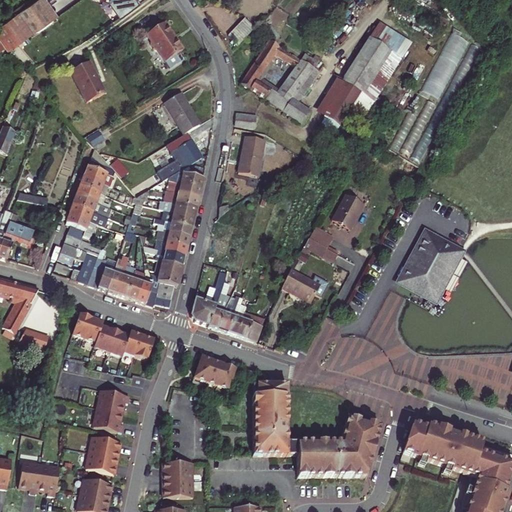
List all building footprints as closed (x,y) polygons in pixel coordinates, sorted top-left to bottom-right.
[(36,0),(0,25),(0,38),(8,50),(58,15),(46,0),(36,0)] [(110,0),(121,16),(141,2),(139,0),(110,0)] [(239,25),(248,34),(254,29),(244,20),(239,25)] [(156,50),(165,63),(183,51),(164,24),(146,36),(151,42),(150,45),(153,50),(156,50)] [(409,43),(378,24),(348,70),(339,65),(334,74),(364,93),(348,118),(357,124),(409,43)] [(233,31),(243,40),(248,34),(239,25),(233,31)] [(227,37),(237,46),(243,40),(233,31),(227,37)] [(436,105),(468,42),(450,33),(418,96),(436,105)] [(293,99),(314,70),(318,63),(305,56),(300,62),(269,42),(240,86),(249,91),(256,82),(274,55),(295,68),(276,95),(263,86),(257,96),(301,125),(309,113),(292,101),(293,99)] [(70,73),(86,104),(105,94),(88,63),(70,73)] [(293,99),(298,103),(319,74),(314,70),(293,99)] [(335,81),(315,113),(324,119),(338,129),(346,117),(348,118),(364,93),(334,74),(331,78),(335,81)] [(249,91),(257,96),(263,86),(256,82),(249,91)] [(21,92),(12,111),(17,113),(26,95),(21,92)] [(164,105),(183,137),(199,127),(180,96),(164,105)] [(2,128),(7,130),(14,114),(9,112),(2,128)] [(235,115),(234,127),(255,129),(256,117),(235,115)] [(317,130),(331,139),(338,129),(324,119),(317,130)] [(0,132),(0,154),(7,157),(16,134),(7,130),(2,128),(0,132)] [(99,132),(86,138),(91,147),(103,142),(99,132)] [(173,177),(177,175),(186,168),(201,160),(190,142),(192,141),(188,135),(178,141),(181,147),(173,153),(180,165),(169,172),(173,177)] [(244,139),(237,175),(257,179),(264,142),(244,139)] [(291,155),(298,162),(314,152),(304,142),(291,155)] [(114,175),(97,154),(94,151),(90,162),(109,171),(114,176),(114,175)] [(286,163),(289,168),(295,164),(290,155),(285,159),(287,162),(286,163)] [(81,174),(80,178),(109,189),(114,176),(109,171),(90,162),(87,169),(84,176),(81,174)] [(200,190),(202,180),(205,170),(195,168),(189,172),(187,177),(177,175),(173,177),(168,180),(168,183),(200,190)] [(177,175),(187,177),(189,172),(186,168),(177,175)] [(156,187),(168,180),(173,177),(169,172),(153,182),(156,187)] [(82,182),(79,188),(105,198),(112,200),(115,191),(109,189),(80,178),(78,180),(82,182)] [(167,188),(166,193),(198,200),(200,190),(168,183),(168,188),(167,188)] [(79,188),(76,197),(101,207),(105,198),(79,188)] [(144,201),(147,201),(148,192),(137,199),(138,199),(144,201)] [(163,204),(195,210),(198,200),(166,193),(163,204)] [(19,195),(17,202),(41,208),(42,200),(35,199),(35,198),(19,195)] [(132,197),(127,195),(123,205),(127,206),(132,197)] [(72,207),(107,220),(111,211),(101,207),(76,197),(72,207)] [(137,199),(136,199),(135,199),(132,197),(127,206),(134,209),(136,206),(138,199),(137,199)] [(332,223),(349,232),(363,206),(346,197),(332,223)] [(173,214),(173,215),(193,219),(195,210),(163,204),(162,208),(159,207),(158,211),(164,212),(168,213),(168,212),(173,214)] [(132,216),(139,217),(142,207),(136,206),(134,209),(132,216)] [(230,210),(227,206),(218,209),(218,220),(230,210)] [(69,216),(96,227),(104,229),(107,220),(72,207),(69,216)] [(0,247),(12,215),(12,214),(4,212),(2,216),(0,221),(0,247)] [(164,212),(161,223),(190,229),(193,219),(173,215),(173,214),(168,212),(168,213),(164,212)] [(29,246),(33,234),(14,227),(17,217),(12,215),(0,247),(0,260),(6,263),(14,241),(29,246)] [(66,237),(81,242),(82,238),(90,241),(96,227),(69,216),(65,226),(70,227),(66,237)] [(132,227),(135,228),(135,226),(137,220),(140,220),(140,218),(139,217),(132,216),(128,226),(132,227)] [(107,220),(104,229),(109,231),(112,222),(107,220)] [(154,221),(153,225),(157,226),(163,228),(161,233),(163,233),(163,231),(168,233),(168,234),(188,239),(190,229),(161,223),(154,221)] [(214,223),(211,236),(217,238),(221,225),(214,223)] [(217,238),(223,239),(227,226),(221,225),(217,238)] [(223,239),(230,241),(233,228),(227,226),(223,239)] [(315,229),(308,240),(327,250),(332,239),(315,229)] [(156,241),(157,242),(186,249),(188,239),(168,234),(168,233),(163,231),(163,233),(161,233),(158,232),(156,241)] [(98,259),(102,253),(89,248),(90,245),(81,242),(66,237),(63,246),(86,255),(98,259)] [(399,284),(432,301),(456,255),(423,238),(399,284)] [(309,251),(322,258),(326,251),(308,241),(303,248),(309,251)] [(157,242),(156,249),(157,249),(157,252),(157,254),(164,255),(164,254),(183,258),(186,249),(157,242)] [(59,255),(73,261),(83,264),(86,255),(63,246),(59,255)] [(157,252),(155,252),(143,249),(142,248),(144,253),(156,257),(155,262),(181,268),(183,258),(164,254),(164,255),(157,254),(157,252)] [(303,248),(299,255),(305,258),(309,251),(303,248)] [(90,288),(100,263),(104,252),(103,252),(102,253),(98,259),(95,264),(86,287),(90,288)] [(203,266),(209,268),(213,254),(206,253),(203,266)] [(213,254),(209,268),(216,269),(219,256),(213,254)] [(59,255),(57,261),(71,267),(73,261),(59,255)] [(79,273),(75,283),(86,287),(95,264),(98,259),(86,255),(83,264),(79,273)] [(219,256),(216,269),(222,271),(226,258),(219,256)] [(37,257),(32,268),(37,270),(42,258),(37,257)] [(115,267),(106,294),(116,297),(127,264),(128,261),(123,259),(121,263),(120,262),(119,268),(115,267)] [(73,261),(71,267),(76,269),(75,272),(79,273),(83,264),(73,261)] [(154,272),(179,278),(181,268),(155,262),(155,263),(156,263),(154,272)] [(290,271),(296,274),(301,266),(295,263),(290,271)] [(56,264),(53,271),(66,276),(68,269),(56,264)] [(102,274),(97,290),(106,294),(115,267),(106,264),(102,274)] [(127,264),(116,297),(125,300),(135,272),(129,270),(130,265),(127,264)] [(70,281),(75,283),(79,273),(75,272),(73,271),(70,281)] [(281,289),(310,305),(320,287),(296,274),(290,271),(281,289)] [(135,272),(125,300),(135,304),(142,281),(145,282),(144,279),(144,275),(135,272)] [(149,293),(157,295),(158,291),(172,295),(174,287),(176,288),(179,278),(154,272),(154,273),(159,275),(158,278),(150,276),(152,282),(149,293)] [(94,289),(97,290),(102,274),(99,273),(94,289)] [(193,324),(208,329),(220,295),(220,294),(226,276),(219,274),(215,291),(209,306),(203,304),(194,300),(190,318),(193,324)] [(144,307),(149,293),(152,282),(144,279),(145,282),(142,281),(135,304),(144,307)] [(4,331),(13,336),(38,292),(0,281),(0,297),(12,300),(11,303),(15,304),(1,329),(4,331)] [(215,291),(209,288),(203,304),(209,306),(215,291)] [(156,299),(170,302),(172,295),(158,291),(156,299)] [(144,307),(152,309),(155,298),(157,295),(149,293),(144,307)] [(208,329),(217,332),(229,299),(220,295),(208,329)] [(234,301),(229,299),(217,332),(226,335),(236,306),(239,300),(235,298),(234,301)] [(154,306),(169,309),(170,302),(156,299),(154,306)] [(236,338),(244,315),(246,309),(240,307),(236,306),(226,335),(236,338)] [(244,315),(236,338),(246,342),(250,343),(255,345),(264,322),(244,315)] [(82,317),(79,316),(72,336),(95,345),(93,349),(122,359),(123,355),(147,363),(154,342),(147,340),(136,336),(130,334),(128,338),(121,336),(107,331),(101,329),(103,324),(94,321),(82,317)] [(4,331),(2,334),(11,339),(13,336),(4,331)] [(45,347),(42,356),(49,358),(52,349),(45,347)] [(206,360),(201,358),(193,379),(228,391),(236,371),(230,368),(217,364),(206,360)] [(254,374),(245,371),(243,376),(252,379),(254,374)] [(287,386),(256,386),(256,398),(252,398),(252,432),(252,457),(297,457),(297,479),(366,478),(373,456),(378,438),(375,438),(377,428),(347,420),(340,444),(287,444),(287,435),(286,435),(286,427),(287,427),(287,386)] [(129,399),(100,393),(97,411),(121,416),(124,405),(127,406),(129,399)] [(121,416),(97,411),(93,429),(121,435),(123,428),(119,427),(121,416)] [(449,434),(427,426),(426,430),(412,425),(402,454),(476,479),(472,491),(467,489),(459,511),(501,511),(508,493),(504,492),(506,488),(511,469),(511,465),(479,455),(482,445),(449,434)] [(120,445),(92,439),(90,447),(91,448),(90,455),(116,461),(117,452),(119,452),(120,445)] [(87,463),(85,471),(114,477),(115,469),(114,469),(116,461),(90,455),(88,463),(87,463)] [(10,463),(0,461),(0,490),(6,492),(10,463)] [(40,467),(21,465),(18,489),(29,491),(28,495),(36,496),(36,492),(40,467)] [(190,475),(190,465),(170,465),(164,465),(164,476),(162,476),(162,483),(191,483),(191,475),(190,475)] [(58,470),(40,467),(36,492),(47,494),(47,498),(54,499),(58,470)] [(111,487),(83,481),(81,490),(83,490),(81,498),(107,503),(109,494),(110,494),(111,487)] [(191,491),(191,483),(162,483),(162,490),(164,490),(164,499),(190,499),(190,491),(191,491)] [(78,505),(76,511),(106,511),(105,511),(107,503),(81,498),(79,505),(78,505)]
